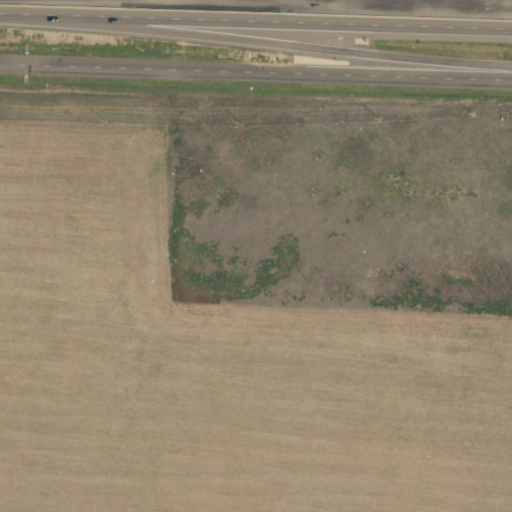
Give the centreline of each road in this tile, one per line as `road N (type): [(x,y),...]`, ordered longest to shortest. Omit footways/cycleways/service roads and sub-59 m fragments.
road 1 (motorway): [(0,16),(511,70)]
road 2 (motorway): [(0,16),(511,31)]
road 3 (tertiary): [(0,65),(511,79)]
